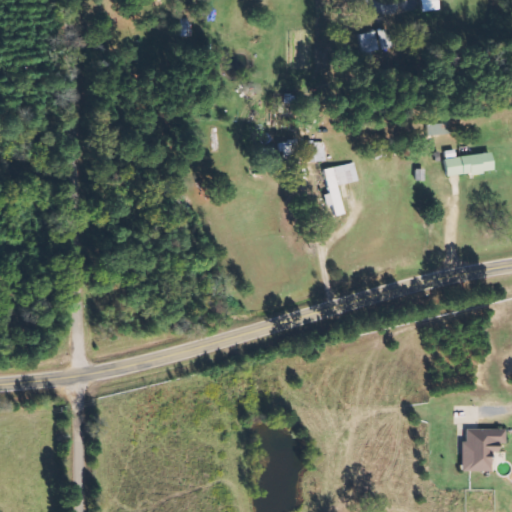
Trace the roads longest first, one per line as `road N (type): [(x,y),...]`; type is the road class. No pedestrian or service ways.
road 1 (tertiary): [(0,384),(81,378),(511,264)]
road 2 (residential): [(86,511),(85,0)]
